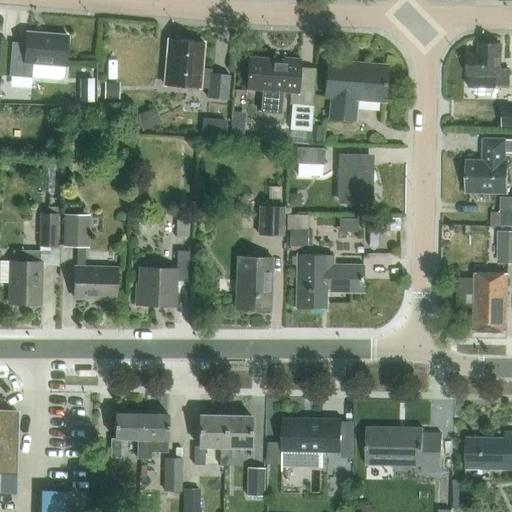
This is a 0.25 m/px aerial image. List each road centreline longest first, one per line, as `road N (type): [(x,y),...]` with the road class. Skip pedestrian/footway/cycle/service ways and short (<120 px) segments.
road 1 (tertiary): [(0,350),(423,351)]
road 2 (residential): [(417,17),(75,0)]
road 3 (residential): [(423,351),(417,17)]
